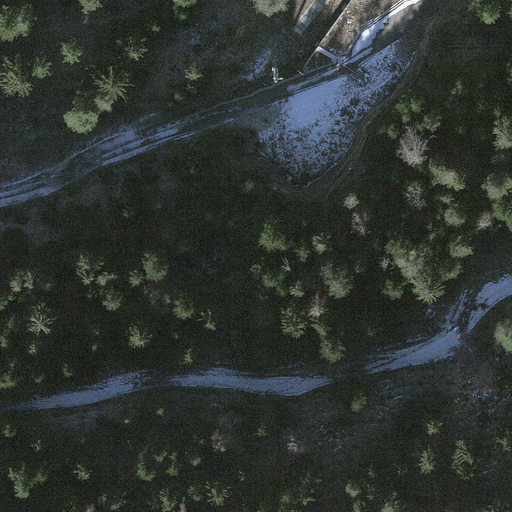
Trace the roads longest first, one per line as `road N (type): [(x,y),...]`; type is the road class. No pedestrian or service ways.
road 1 (primary): [(390,0),(330,85),(255,230),(148,511)]
road 2 (tertiary): [(0,403),(152,377),(289,381),(427,350),(454,331),(480,295),(511,277)]
road 3 (unclassified): [(437,0),(343,67),(0,195)]
